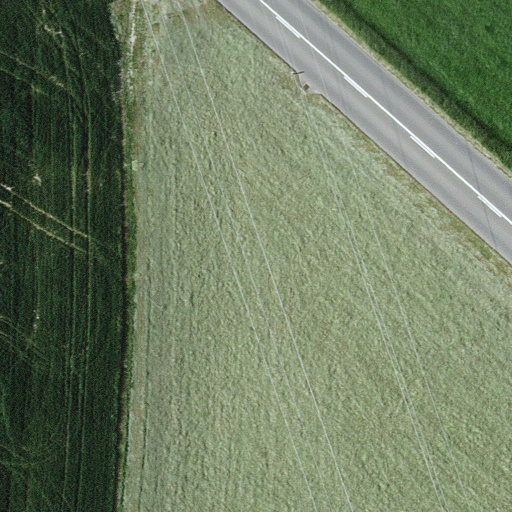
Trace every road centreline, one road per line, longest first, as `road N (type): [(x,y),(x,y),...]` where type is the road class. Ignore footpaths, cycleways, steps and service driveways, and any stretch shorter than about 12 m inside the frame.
road 1 (track): [(126,511),(142,305),(141,0)]
road 2 (tertiary): [(511,222),(256,0)]
